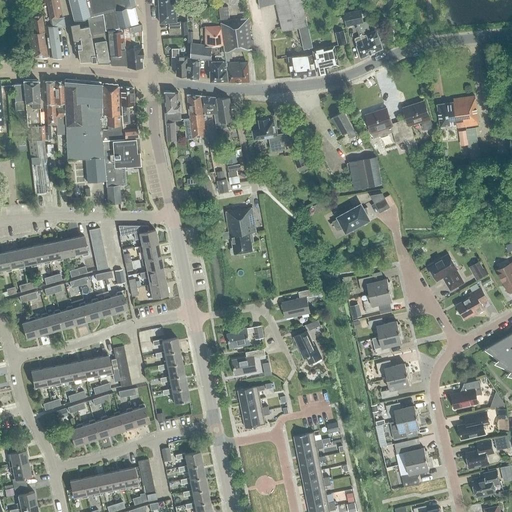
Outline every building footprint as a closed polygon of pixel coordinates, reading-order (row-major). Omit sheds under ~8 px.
[(43,32),(45,31),(45,26),(44,26),(41,8),(40,0),(27,2),(32,33),(29,33),(32,57),(47,57),(43,32)] [(45,26),(45,31),(48,52),(49,57),(63,57),(58,26),(63,25),(58,0),(39,0),(41,8),(44,26),(45,26)] [(68,0),(74,21),(87,18),(90,17),(85,0),(68,0)] [(85,0),(90,17),(101,14),(134,6),(135,6),(133,0),(85,0)] [(175,0),(158,0),(160,23),(168,23),(169,29),(181,29),(180,22),(176,23),(175,0)] [(302,0),(301,0),(258,0),(259,8),(275,4),(282,31),(299,27),(304,50),(312,48),(307,25),(302,4),(302,0)] [(137,23),(134,6),(101,14),(102,20),(103,28),(104,31),(107,31),(116,30),(116,32),(122,32),(123,32),(121,27),(137,23)] [(219,8),(220,21),(229,20),(228,7),(219,8)] [(356,30),(357,30),(359,37),(354,39),(354,40),(361,58),(382,48),(376,30),(370,33),(368,28),(367,22),(363,22),(360,10),(343,14),(346,27),(356,25),(357,27),(355,28),(356,30)] [(101,14),(90,17),(87,18),(89,27),(88,27),(92,45),(94,44),(97,62),(108,62),(105,39),(104,31),(103,28),(102,20),(101,14)] [(229,59),(231,58),(230,51),(251,49),(253,47),(247,18),(229,20),(220,21),(225,52),(228,82),(249,82),(247,62),(240,63),(240,62),(229,63),(229,59)] [(181,29),(169,29),(169,36),(187,35),(187,33),(187,22),(180,22),(181,29)] [(77,50),(79,62),(95,61),(92,45),(88,27),(79,28),(78,23),(74,24),(69,25),(74,50),(77,50)] [(141,25),(128,28),(129,34),(141,31),(141,25)] [(205,45),(204,59),(211,59),(211,46),(223,45),(220,27),(205,28),(205,45)] [(122,32),(116,32),(116,30),(107,31),(110,64),(126,65),(124,49),(123,32),(122,32)] [(346,44),(343,31),(335,33),(338,46),(346,44)] [(187,76),(187,78),(199,79),(199,59),(204,59),(205,45),(192,44),(191,44),(190,58),(188,58),(187,76)] [(313,51),(318,74),(327,72),(326,68),(338,65),(334,46),(313,51)] [(126,67),(142,68),(141,58),(142,58),(142,48),(125,48),(126,67)] [(172,57),(172,69),(176,69),(176,75),(176,76),(178,76),(187,76),(187,57),(179,57),(179,49),(172,49),(172,57)] [(211,80),(211,81),(219,81),(219,82),(228,82),(224,52),(221,52),(221,55),(215,55),(215,61),(210,61),(210,71),(211,80)] [(311,56),(289,58),(289,61),(290,66),(289,66),(292,78),(316,76),(313,64),(312,59),(311,56)] [(38,81),(23,81),(28,126),(35,193),(51,191),(44,139),(45,139),(44,125),(40,126),(38,81)] [(47,125),(56,124),(54,81),(43,81),(44,104),(47,103),(47,108),(46,108),(47,125)] [(57,134),(65,134),(66,134),(63,82),(54,81),(56,124),(57,134)] [(87,182),(105,181),(102,142),(101,142),(99,111),(101,111),(101,85),(63,82),(66,134),(65,134),(67,160),(85,159),(87,182)] [(15,101),(15,102),(14,102),(15,110),(25,109),(24,101),(23,101),(24,100),(22,84),(13,85),(15,101)] [(139,152),(136,152),(135,139),(123,140),(122,126),(119,126),(118,86),(101,85),(101,111),(99,111),(101,142),(102,142),(105,181),(106,187),(126,185),(124,166),(140,165),(139,152)] [(133,88),(120,87),(121,105),(121,115),(122,123),(129,123),(128,109),(126,109),(126,105),(134,105),(133,88)] [(172,92),(164,91),(165,124),(166,124),(167,134),(168,134),(168,140),(176,140),(175,123),(172,123),(172,121),(181,120),(180,112),(180,103),(178,103),(178,93),(172,92)] [(184,122),(186,139),(193,139),(204,137),(206,137),(201,96),(187,95),(189,115),(190,115),(191,121),(184,122)] [(218,114),(216,98),(215,98),(201,96),(204,115),(214,114),(216,126),(220,126),(218,114)] [(453,102),(437,105),(440,128),(457,126),(457,130),(479,127),(474,96),(453,99),(453,102)] [(229,98),(216,98),(220,123),(225,122),(233,121),(229,98)] [(407,121),(399,124),(405,141),(409,152),(417,149),(413,138),(409,125),(421,121),(424,130),(432,127),(423,100),(402,107),(407,121)] [(386,107),(365,114),(371,132),(373,139),(374,138),(393,131),(397,143),(403,141),(405,141),(399,124),(392,126),(386,107)] [(344,111),(331,119),(337,131),(340,129),(342,134),(346,132),(350,138),(356,135),(353,128),(344,111)] [(260,130),(252,131),(254,139),(269,137),(271,152),(287,149),(284,133),(277,134),(276,128),(275,129),(273,121),(269,122),(268,119),(266,119),(266,118),(261,119),(261,120),(259,120),(260,130)] [(480,158),(475,127),(466,129),(471,160),(480,158)] [(137,129),(124,130),(124,139),(137,138),(137,129)] [(226,152),(227,164),(237,163),(235,151),(226,152)] [(292,157),(297,168),(307,164),(302,152),(292,157)] [(349,162),(354,190),(381,185),(376,157),(349,162)] [(217,181),(219,193),(228,191),(226,179),(217,181)] [(198,183),(203,202),(215,199),(211,181),(198,183)] [(370,196),(374,204),(384,198),(382,194),(370,196)] [(344,227),(346,231),(353,228),(354,230),(363,225),(362,223),(368,219),(360,205),(339,217),(339,219),(334,222),(338,228),(344,227)] [(226,212),(229,232),(222,233),(223,239),(231,238),(233,248),(231,249),(232,254),(234,253),(234,254),(252,250),(251,242),(253,242),(252,232),(256,232),(252,208),(226,212)] [(140,239),(141,246),(157,243),(155,230),(149,231),(148,226),(118,225),(120,236),(133,233),(135,240),(140,239)] [(88,230),(90,236),(100,234),(99,228),(88,230)] [(83,236),(71,238),(74,255),(82,253),(82,256),(87,254),(83,236)] [(71,238),(58,241),(61,257),(69,256),(69,258),(74,257),(74,255),(71,238)] [(58,241),(45,244),(48,260),(56,258),(57,261),(62,260),(61,257),(58,241)] [(142,251),(144,259),(160,256),(157,243),(141,246),(139,246),(140,252),(142,251)] [(45,244),(32,246),(36,263),(43,261),(44,264),(49,262),(48,260),(45,244)] [(32,246),(20,249),(23,265),(31,264),(31,266),(36,265),(36,263),(32,246)] [(20,249),(7,252),(10,268),(18,266),(18,269),(23,268),(23,265),(20,249)] [(10,268),(7,252),(0,253),(0,270),(5,269),(5,272),(11,270),(10,268)] [(123,255),(124,263),(131,261),(129,254),(123,255)] [(428,267),(436,280),(443,276),(450,289),(462,282),(455,269),(457,268),(449,255),(441,259),(440,259),(436,261),(436,262),(428,267)] [(145,264),(146,272),(162,269),(160,256),(144,259),(141,259),(142,265),(145,264)] [(131,261),(124,263),(126,271),(133,270),(131,261)] [(483,270),(479,262),(473,266),(477,273),(483,270)] [(511,263),(497,270),(507,291),(511,290),(511,263)] [(85,266),(77,269),(79,275),(87,272),(85,266)] [(79,275),(77,269),(69,271),(71,277),(79,275)] [(114,271),(117,284),(124,283),(122,269),(114,271)] [(147,277),(149,284),(149,285),(165,281),(162,269),(146,272),(144,272),(145,277),(147,277)] [(111,271),(103,273),(104,279),(112,278),(111,271)] [(104,279),(103,273),(95,274),(96,281),(104,279)] [(60,274),(52,276),(54,282),(61,280),(60,274)] [(54,282),(52,276),(44,278),(46,284),(54,282)] [(368,289),(369,294),(392,289),(390,282),(388,282),(387,279),(373,282),(372,276),(358,279),(361,291),(368,289)] [(85,277),(77,280),(79,286),(87,284),(85,277)] [(128,280),(130,288),(136,287),(134,279),(128,280)] [(79,286),(77,280),(69,282),(71,288),(79,286)] [(35,281),(27,283),(29,289),(36,287),(35,281)] [(149,285),(149,284),(146,285),(147,290),(150,290),(151,298),(168,294),(165,281),(149,285)] [(29,289),(27,283),(18,286),(20,292),(29,289)] [(472,293),(479,289),(476,284),(469,288),(472,293)] [(60,285),(53,287),(55,293),(62,291),(60,285)] [(6,289),(7,292),(0,293),(0,297),(16,293),(14,287),(6,289)] [(55,293),(53,287),(44,289),(46,295),(55,293)] [(136,287),(130,288),(131,296),(138,295),(136,287)] [(470,294),(471,296),(456,305),(459,310),(458,313),(461,314),(464,319),(475,312),(476,314),(484,309),(480,303),(487,299),(480,288),(479,289),(472,293),(470,294)] [(282,303),(285,318),(309,313),(306,298),(313,297),(311,290),(311,289),(298,292),(300,299),(282,303)] [(392,289),(369,294),(370,300),(363,301),(366,313),(380,310),(378,304),(392,301),(391,297),(393,297),(392,289)] [(117,295),(109,297),(114,313),(127,309),(121,291),(116,293),(117,295)] [(35,292),(27,294),(29,300),(37,298),(35,292)] [(29,300),(27,294),(19,297),(21,303),(29,300)] [(104,299),(97,301),(101,317),(114,313),(109,297),(109,295),(103,296),(104,299)] [(91,302),(84,304),(89,320),(101,317),(97,301),(96,298),(91,300),(91,302)] [(79,306),(72,308),(76,324),(89,320),(84,304),(84,302),(78,304),(79,306)] [(66,310),(59,312),(64,328),(76,324),(72,308),(71,306),(66,307),(66,310)] [(359,308),(351,310),(353,318),(361,316),(359,308)] [(54,313),(47,315),(51,331),(64,328),(59,312),(59,309),(53,311),(54,313)] [(41,317),(34,319),(39,335),(51,331),(47,315),(46,313),(41,315),(41,317)] [(39,335),(34,319),(33,317),(28,318),(29,321),(21,323),(26,339),(39,335)] [(376,326),(379,336),(401,331),(400,324),(397,324),(396,321),(383,324),(382,318),(368,321),(369,327),(376,326)] [(307,325),(309,331),(320,325),(318,320),(307,325)] [(264,338),(261,326),(253,327),(255,340),(264,338)] [(239,332),(227,335),(229,348),(249,344),(246,329),(239,330),(239,332)] [(293,337),(304,359),(306,358),(309,364),(321,358),(315,345),(314,346),(307,331),(293,337)] [(401,331),(379,336),(380,342),(373,343),(375,355),(389,352),(388,346),(401,343),(401,339),(403,339),(401,331)] [(511,332),(481,350),(482,351),(489,347),(495,354),(493,355),(493,356),(506,366),(505,368),(504,368),(511,372),(511,332)] [(162,341),(161,339),(152,341),(153,346),(162,344),(163,352),(164,353),(179,350),(176,338),(162,341)] [(113,348),(114,354),(125,352),(123,346),(113,348)] [(232,360),(235,375),(256,371),(254,358),(265,355),(264,349),(245,352),(246,358),(232,360)] [(155,358),(164,356),(166,364),(166,366),(181,363),(179,350),(164,353),(163,352),(155,353),(155,358)] [(108,355),(95,358),(98,374),(105,373),(106,375),(111,374),(108,355)] [(115,359),(116,365),(127,363),(126,357),(115,359)] [(95,358),(82,361),(85,377),(93,375),(93,378),(98,377),(98,374),(95,358)] [(386,374),(387,379),(409,374),(408,366),(405,367),(405,363),(391,366),(390,360),(376,363),(378,375),(386,374)] [(82,361),(69,363),(72,379),(80,378),(80,380),(86,379),(85,377),(82,361)] [(69,363),(56,366),(60,382),(67,381),(68,383),(73,382),(72,379),(69,363)] [(158,370),(167,368),(168,376),(169,378),(184,375),(181,363),(166,366),(166,364),(157,366),(158,370)] [(56,366),(44,368),(47,385),(54,383),(55,386),(60,385),(60,382),(56,366)] [(47,387),(47,385),(44,368),(30,371),(34,387),(42,386),(42,388),(47,387)] [(409,374),(387,379),(389,390),(380,392),(382,399),(398,395),(396,388),(410,385),(409,382),(411,381),(409,374)] [(169,378),(168,376),(159,378),(160,383),(169,381),(171,389),(171,391),(186,388),(184,375),(169,378)] [(465,392),(451,395),(454,409),(478,403),(476,395),(482,394),(479,380),(463,384),(465,392)] [(108,383),(100,386),(102,392),(110,390),(108,383)] [(240,402),(240,403),(260,399),(258,391),(264,389),(263,385),(258,386),(257,386),(237,390),(238,392),(240,402)] [(102,392),(100,386),(93,388),(95,394),(102,392)] [(152,397),(172,393),(174,403),(189,400),(186,388),(171,391),(171,389),(151,393),(152,397)] [(83,391),(76,394),(78,400),(85,397),(83,391)] [(496,392),(490,408),(504,405),(496,392)] [(78,400),(76,394),(68,396),(70,402),(78,400)] [(108,394),(100,397),(102,403),(110,400),(108,394)] [(102,403),(100,397),(92,399),(94,405),(102,403)] [(53,408),(61,405),(59,399),(51,402),(53,408)] [(240,403),(240,404),(241,404),(243,414),(242,414),(243,415),(269,410),(268,406),(262,407),(260,399),(240,403)] [(51,402),(43,404),(44,410),(53,408),(51,402)] [(395,416),(396,421),(419,416),(417,408),(415,409),(414,405),(401,409),(399,402),(385,406),(388,417),(395,416)] [(83,403),(75,405),(77,411),(85,409),(83,403)] [(139,408),(131,410),(136,426),(149,422),(143,404),(138,405),(139,408)] [(77,411),(75,405),(67,407),(69,413),(77,411)] [(56,411),(59,419),(68,416),(65,408),(56,411)] [(126,412),(119,414),(124,430),(136,426),(131,410),(131,408),(125,409),(126,412)] [(245,426),(245,428),(252,427),(253,428),(254,428),(253,426),(265,424),(263,415),(269,414),(269,410),(243,415),(243,416),(245,426)] [(497,410),(498,419),(506,419),(505,410),(497,410)] [(466,424),(458,426),(461,439),(485,434),(483,425),(489,424),(486,411),(464,416),(466,424)] [(114,416),(107,418),(112,434),(124,430),(119,414),(118,412),(113,413),(114,416)] [(101,420),(94,422),(99,438),(112,434),(107,418),(106,415),(101,417),(101,420)] [(419,416),(396,421),(398,426),(390,428),(393,440),(407,436),(406,430),(419,427),(418,424),(421,423),(419,416)] [(89,423),(82,426),(87,442),(99,438),(94,422),(93,419),(88,421),(89,423)] [(329,424),(332,433),(339,431),(337,422),(329,424)] [(87,442),(82,426),(81,423),(76,425),(76,427),(69,430),(74,446),(87,442)] [(315,441),(314,432),(294,436),(294,438),(296,448),(296,449),(322,444),(321,440),(315,441)] [(478,451),(466,454),(469,468),(480,465),(480,466),(488,464),(486,454),(493,452),(490,441),(477,444),(478,451)] [(8,462),(9,467),(28,463),(25,450),(19,451),(18,443),(5,446),(7,454),(9,454),(11,461),(8,462)] [(171,446),(173,453),(182,451),(181,444),(171,446)] [(297,450),(299,460),(298,460),(299,461),(319,457),(317,449),(323,448),(322,444),(296,449),(296,450),(297,450)] [(404,452),(406,463),(429,458),(427,451),(425,451),(424,448),(410,451),(409,445),(395,448),(396,454),(404,452)] [(164,462),(171,461),(169,448),(161,449),(164,462)] [(185,458),(186,466),(186,467),(202,464),(199,452),(184,455),(184,453),(175,455),(176,459),(185,458)] [(319,457),(299,461),(299,462),(301,472),(301,474),(321,470),(319,461),(325,460),(324,456),(319,457)] [(401,475),(403,482),(417,479),(415,472),(429,469),(428,466),(430,465),(429,458),(406,463),(408,474),(401,475)] [(137,461),(144,495),(155,492),(148,459),(137,461)] [(12,479),(13,488),(26,485),(24,477),(30,476),(28,463),(9,467),(10,472),(13,471),(14,479),(12,479)] [(187,470),(189,478),(189,480),(204,477),(202,464),(186,467),(186,466),(177,467),(178,472),(187,470)] [(134,467),(121,470),(124,486),(132,485),(132,487),(138,486),(134,467)] [(121,470),(108,473),(111,489),(119,487),(119,490),(125,489),(124,486),(121,470)] [(321,470),(301,474),(301,475),(302,475),(304,485),(303,485),(304,486),(330,481),(329,477),(323,478),(321,470)] [(472,483),(475,496),(495,492),(493,484),(499,482),(497,471),(484,474),(485,480),(472,483)] [(108,473),(95,476),(99,492),(106,490),(107,493),(112,491),(111,489),(108,473)] [(95,476),(82,478),(86,494),(93,493),(94,495),(99,494),(99,492),(95,476)] [(190,482),(191,490),(191,492),(207,489),(204,477),(189,480),(189,478),(180,480),(181,484),(190,482)] [(86,494),(82,478),(69,481),(73,497),(81,496),(81,498),(86,497),(86,494)] [(417,479),(403,482),(404,487),(418,484),(417,479)] [(304,487),(306,497),(306,498),(326,494),(324,486),(330,485),(330,481),(304,486),(304,487)] [(16,503),(17,508),(36,505),(34,492),(28,493),(26,485),(13,488),(15,496),(17,495),(19,503),(16,503)] [(209,501),(209,499),(207,489),(191,492),(191,490),(182,492),(183,497),(192,495),(194,503),(194,504),(209,501)] [(146,494),(147,501),(156,499),(155,493),(146,494)] [(306,498),(306,499),(307,499),(309,509),(308,509),(309,511),(335,505),(334,501),(328,502),(326,494),(306,498)] [(132,499),(134,505),(142,502),(140,496),(132,499)] [(211,511),(209,501),(194,504),(194,503),(185,504),(186,509),(195,507),(195,511),(211,511)] [(123,502),(115,504),(117,510),(125,508),(123,502)]
